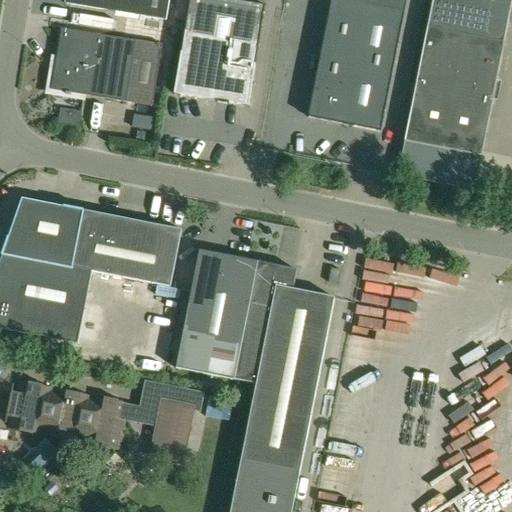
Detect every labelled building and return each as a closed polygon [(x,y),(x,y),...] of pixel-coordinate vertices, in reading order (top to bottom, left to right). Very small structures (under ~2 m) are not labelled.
[(169,0),(66,0),(66,4),(166,20),(169,0)] [(226,0),(190,0),(175,95),(249,107),(265,6),(226,0)] [(331,0),(308,118),(381,132),(407,0),(331,0)] [(511,0),(433,0),(428,28),(504,43),(511,5),(511,0)] [(405,142),(398,176),(475,191),(482,157),(493,100),(497,81),(504,43),(428,28),(405,142)] [(162,45),(137,41),(62,29),(52,91),(152,107),(162,45)] [(84,211),(21,198),(1,256),(73,270),(73,269),(93,273),(171,288),(182,231),(84,212),(84,211)] [(297,271),(259,263),(200,251),(176,369),(257,385),(231,511),(292,511),(335,299),(294,290),(297,271)] [(1,256),(2,256),(0,261),(0,329),(78,345),(93,273),(73,269),(73,270),(1,256)] [(332,269),(329,283),(339,285),(342,271),(332,269)] [(181,464),(192,409),(198,410),(201,395),(141,383),(139,398),(143,399),(141,410),(124,407),(125,403),(18,381),(8,429),(120,451),(127,419),(158,425),(152,458),(181,464)] [(0,474),(0,485),(23,493),(26,483),(0,474)]
